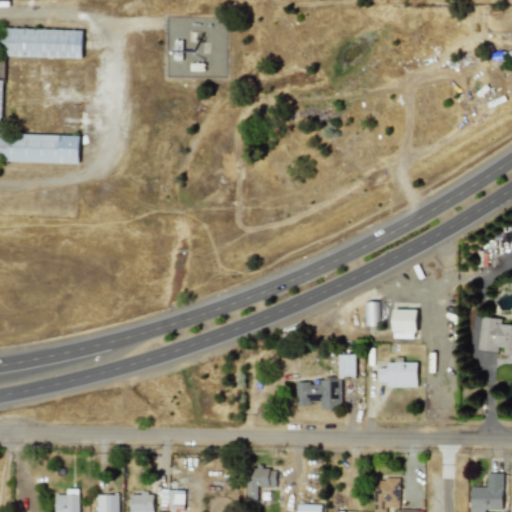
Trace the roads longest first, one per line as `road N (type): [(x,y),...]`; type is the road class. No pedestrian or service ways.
road 1 (primary): [(0,392),(135,362),(245,324),(353,276),(487,200)]
road 2 (residential): [(0,431),(511,438)]
road 3 (primary): [(511,154),(414,219),(328,260),(232,302),(107,340)]
